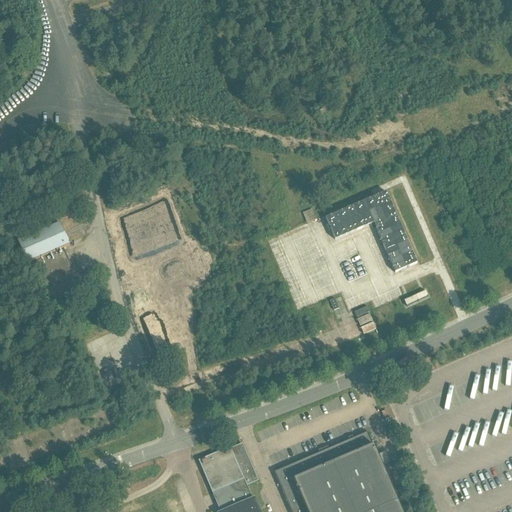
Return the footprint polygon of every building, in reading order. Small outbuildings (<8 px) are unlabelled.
[(426,291),(404,301),(406,307),(428,297),(426,291)] [(367,307),(354,313),(357,318),(369,313),(367,307)] [(357,320),(360,326),(373,321),(370,314),(357,320)] [(361,328),(364,334),(376,329),(373,323),(361,328)] [(401,511),(386,475),(378,458),(373,446),(371,442),(367,433),(356,437),(354,439),(349,441),(328,450),(320,453),(274,473),(290,511),(401,511)] [(257,481),(242,445),(238,447),(232,449),(230,450),(230,449),(226,450),(199,462),(202,468),(213,493),(220,511),(260,511),(259,508),(256,501),(255,499),(252,500),(248,492),(247,490),(246,488),(246,486),(250,484),(257,481)]
